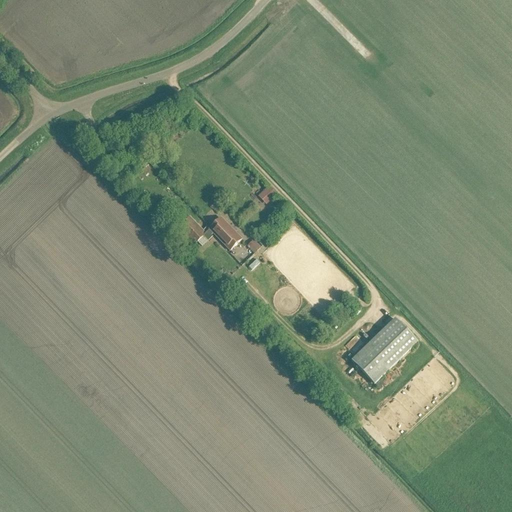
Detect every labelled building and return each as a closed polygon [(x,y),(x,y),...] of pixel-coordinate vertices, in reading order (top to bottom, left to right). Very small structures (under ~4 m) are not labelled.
[(157,145),(152,137),(145,140),(149,148),(155,145),(155,146),(157,145)] [(267,207),(277,196),(269,188),(259,198),(267,207)] [(208,234),(206,235),(189,219),(180,228),(182,230),(180,232),(190,242),(189,242),(194,247),(197,244),(202,248),(212,238),(208,234)] [(242,241),(221,219),(209,231),(230,253),(242,241)] [(261,250),(254,242),(247,248),(255,256),(261,250)] [(223,271),(221,273),(220,273),(214,279),(224,289),(230,283),(230,282),(232,280),(223,271)] [(395,321),(352,364),(375,388),(419,345),(395,321)] [(357,336),(346,348),(356,358),(367,347),(357,336)]
